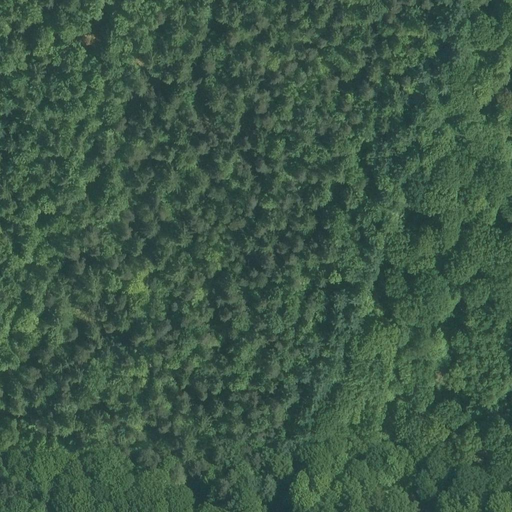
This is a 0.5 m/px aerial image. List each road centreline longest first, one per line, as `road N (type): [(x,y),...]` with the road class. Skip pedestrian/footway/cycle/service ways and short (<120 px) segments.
road 1 (track): [(275,511),(497,0)]
road 2 (track): [(208,511),(140,488),(50,411),(0,406)]
